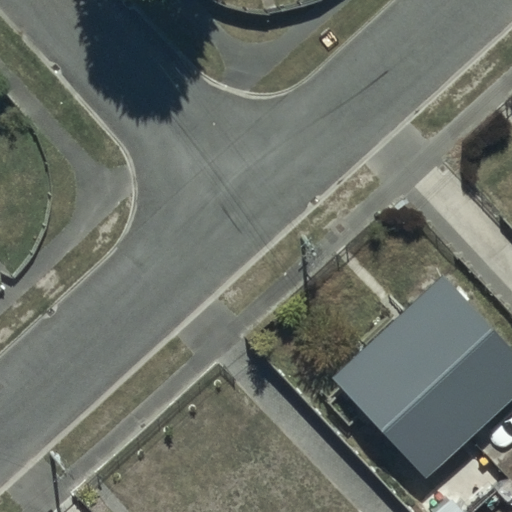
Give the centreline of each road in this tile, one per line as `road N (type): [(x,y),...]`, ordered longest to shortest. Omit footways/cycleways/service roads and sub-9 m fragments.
road 1 (residential): [(222,214),(459,0)]
road 2 (residential): [(0,406),(222,214)]
road 3 (residential): [(32,0),(222,214)]
